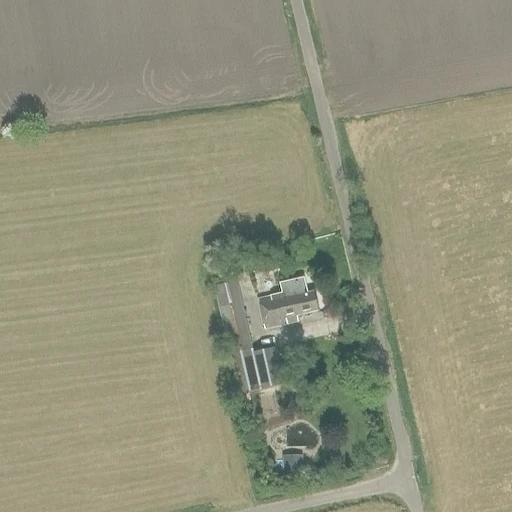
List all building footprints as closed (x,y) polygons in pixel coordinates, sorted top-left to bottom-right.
[(257,271),(258,274),(281,268),(278,255),(232,266),(233,270),(220,273),(222,285),(237,282),(236,276),(257,271)] [(283,294),(258,300),(265,330),(289,324),(288,320),(297,318),(298,322),(299,322),(297,316),(319,311),(315,292),(308,294),(304,279),(280,284),(283,294)] [(283,386),(275,349),(253,354),(237,282),(214,287),(239,395),(283,386)] [(302,382),(286,385),(289,401),(306,397),(302,382)] [(302,459),(284,459),(284,472),(302,472),(302,459)]
